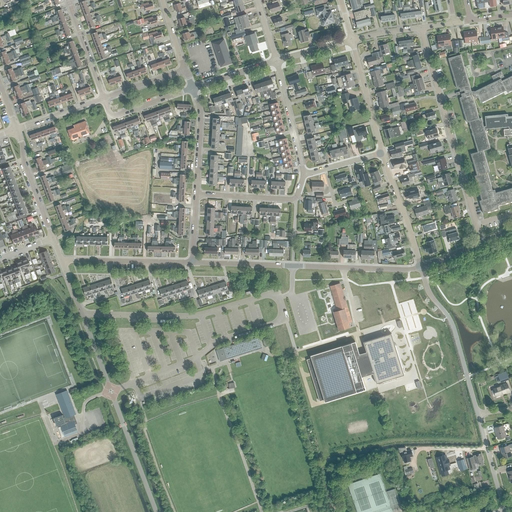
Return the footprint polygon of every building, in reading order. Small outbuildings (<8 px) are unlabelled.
[(208,0),(203,0),(198,2),(200,8),(210,5),(208,0)] [(269,6),(271,12),(280,9),(278,4),(280,3),(279,0),(274,2),(275,5),(269,6)] [(351,3),(352,10),(358,8),(357,5),(361,4),(360,4),(364,3),(363,0),(351,3)] [(497,6),(495,0),(476,0),(478,9),(478,8),(484,7),(484,8),(484,3),(489,2),(490,7),(497,6)] [(174,5),(176,12),(186,9),(185,6),(184,6),(184,4),(180,5),(180,3),(174,5)] [(243,4),(235,6),(236,9),(232,11),(233,13),(237,12),(238,12),(245,10),(243,4)] [(409,5),(406,5),(408,18),(415,17),(415,12),(410,13),(409,5)] [(321,14),(322,21),(323,25),(327,24),(327,23),(333,22),(331,12),(327,13),(326,12),(325,12),(324,7),(316,9),(318,15),(321,14)] [(389,8),(386,8),(388,21),(395,20),(394,15),(390,16),(389,8)] [(54,17),(55,19),(59,18),(64,16),(61,9),(56,11),(58,15),(54,16),(54,17)] [(364,10),(360,11),(364,26),(371,24),(369,19),(366,20),(365,16),(364,10)] [(353,13),(356,21),(356,22),(357,28),(364,26),(360,11),(353,13)] [(108,16),(110,23),(119,20),(117,13),(108,16)] [(280,18),(274,20),(276,26),(283,23),(283,22),(285,21),(284,17),(286,16),(285,13),(279,14),(280,18)] [(234,18),(236,24),(248,20),(246,14),(239,16),(234,18)] [(55,19),(56,21),(56,22),(60,21),(61,24),(66,22),(64,16),(59,18),(55,19)] [(144,20),(145,23),(147,22),(148,25),(150,25),(158,22),(157,18),(153,19),(153,17),(144,20)] [(178,19),(180,26),(190,23),(189,20),(185,21),(184,17),(178,19)] [(250,26),(248,20),(236,24),(238,29),(235,30),(236,34),(245,31),(243,28),(250,26)] [(503,28),(497,28),(498,39),(502,38),(502,41),(509,40),(508,33),(503,33),(503,28)] [(60,32),(60,34),(61,35),(64,33),(66,37),(71,35),(68,29),(63,30),(60,32)] [(298,31),(301,42),(308,40),(307,37),(310,37),(308,29),(306,30),(305,29),(298,31)] [(196,31),(189,34),(189,32),(182,34),(185,41),(195,38),(198,37),(196,31)] [(98,36),(97,32),(92,34),(94,41),(103,37),(102,35),(102,33),(98,35),(99,36),(98,36)] [(154,41),(155,40),(155,39),(163,37),(161,32),(157,33),(157,32),(148,34),(149,38),(154,37),(150,38),(152,46),(155,45),(154,41)] [(245,32),(231,36),(232,40),(246,36),(245,32)] [(258,49),(257,45),(256,46),(256,43),(257,43),(254,33),(245,36),(248,45),(249,45),(252,52),(258,50),(259,50),(258,49)] [(281,35),(284,46),(292,44),(290,39),(292,38),(291,34),(289,35),(288,33),(281,35)] [(444,46),(443,35),(437,36),(438,44),(435,44),(437,50),(442,48),(442,46),(444,46)] [(102,45),(100,41),(104,40),(103,37),(94,41),(96,47),(102,45)] [(232,63),(224,40),(213,43),(221,67),(232,63)] [(73,41),(68,43),(69,45),(65,47),(65,48),(66,51),(70,49),(75,47),(73,41)] [(407,52),(406,41),(399,42),(399,47),(403,46),(403,50),(402,50),(403,53),(407,52)] [(381,51),(378,52),(379,58),(384,57),(383,54),(389,52),(387,44),(379,46),(381,51)] [(78,54),(75,47),(70,49),(66,51),(67,53),(68,54),(71,53),(72,56),(78,54)] [(106,58),(105,54),(109,53),(108,52),(108,50),(104,51),(99,53),(101,60),(106,58)] [(379,58),(378,52),(377,52),(372,54),(372,57),(367,58),(369,66),(378,64),(377,60),(380,59),(379,58)] [(70,60),(70,61),(71,63),(75,62),(80,60),(78,54),(72,56),(74,59),(70,60)] [(511,143),(507,145),(510,155),(508,155),(511,167),(511,187),(502,191),(495,193),(494,190),(492,190),(487,173),(489,172),(483,151),(490,148),(485,131),(487,131),(486,129),(508,127),(509,129),(503,130),(504,136),(511,134),(511,116),(508,116),(508,114),(487,116),(487,118),(485,118),(486,126),(484,126),(481,118),(480,118),(473,101),(471,95),(473,94),(475,98),(477,97),(481,103),(506,90),(507,93),(511,90),(511,75),(502,81),(501,79),(504,77),(501,71),(491,76),(494,82),(474,91),(471,91),(460,54),(448,58),(457,89),(459,88),(460,91),(461,91),(462,92),(462,94),(461,94),(462,97),(459,98),(467,123),(469,122),(478,152),(471,154),(477,175),(475,176),(482,200),(479,201),(483,213),(498,209),(497,206),(511,201),(511,143)] [(4,65),(10,63),(9,60),(14,58),(13,55),(8,57),(1,59),(4,65)] [(165,66),(171,64),(169,59),(166,60),(164,55),(164,56),(162,56),(161,56),(163,61),(165,66)] [(408,62),(408,64),(420,61),(418,55),(413,56),(414,59),(410,60),(411,61),(408,62)] [(333,60),(334,64),(330,65),(332,72),(336,70),(335,67),(348,64),(346,57),(333,60)] [(75,62),(71,63),(72,66),(76,65),(77,68),(82,67),(80,60),(75,62)] [(408,64),(409,67),(412,66),(412,67),(416,66),(417,69),(421,68),(420,61),(408,64)] [(313,75),(325,72),(322,63),(310,67),(312,71),(305,73),(307,79),(314,77),(313,75)] [(145,68),(142,69),(141,68),(140,64),(137,65),(139,70),(141,75),(147,73),(145,68)] [(380,66),(381,69),(379,70),(379,69),(370,72),(373,79),(381,77),(380,74),(384,73),(383,69),(387,68),(386,65),(380,66)] [(139,70),(136,71),(134,66),(133,66),(131,67),(133,72),(135,77),(141,75),(139,70)] [(19,72),(18,69),(13,71),(12,68),(5,71),(8,77),(14,74),(19,72)] [(53,77),(62,74),(59,68),(51,70),(53,77)] [(10,83),(17,80),(15,77),(20,75),(19,72),(14,74),(8,77),(10,83)] [(117,77),(116,74),(113,75),(115,78),(117,84),(123,82),(121,76),(117,77)] [(337,78),(338,82),(347,80),(348,82),(353,81),(351,74),(341,76),(341,77),(337,78)] [(113,75),(111,75),(112,78),(112,79),(108,80),(110,86),(117,84),(115,78),(113,75)] [(288,78),(291,87),(294,86),(295,90),(299,89),(297,83),(300,82),(297,75),(293,76),(293,77),(288,78)] [(373,79),(375,87),(383,85),(381,77),(373,79)] [(410,85),(410,87),(423,83),(422,78),(412,80),(413,84),(410,85)] [(266,81),(270,95),(270,96),(271,97),(276,95),(275,91),(272,92),(271,88),(274,87),(271,80),(266,81)] [(347,80),(338,82),(339,87),(344,85),(344,88),(354,86),(353,81),(348,82),(347,80)] [(266,90),(268,96),(270,95),(266,81),(260,83),(263,91),(266,90)] [(265,97),(263,91),(260,83),(254,85),(257,93),(260,92),(262,98),(265,97)] [(423,83),(410,87),(411,90),(413,89),(415,95),(423,93),(422,89),(425,89),(423,83)] [(25,86),(20,88),(19,85),(12,88),(14,94),(21,91),(26,89),(25,86)] [(86,88),(85,85),(82,86),(84,89),(86,95),(92,93),(90,87),(86,88)] [(82,86),(80,86),(81,89),(81,90),(78,91),(80,97),(86,95),(84,89),(82,86)] [(246,103),(247,106),(250,105),(248,99),(249,98),(248,96),(251,95),(248,87),(242,89),(246,103)] [(14,94),(16,100),(23,97),(22,94),(27,92),(26,89),(21,91),(14,94)] [(242,98),(244,104),(246,103),(242,89),(236,91),(239,99),(242,98)] [(376,93),(378,101),(387,98),(385,90),(376,93)] [(74,99),(72,93),(68,95),(68,94),(67,91),(64,92),(66,96),(68,101),(74,99)] [(230,93),(225,95),(227,103),(230,102),(232,107),(235,106),(236,109),(238,108),(235,100),(233,101),(230,93)] [(360,110),(357,98),(349,100),(347,93),(341,95),(343,104),(348,102),(351,112),(360,110)] [(54,100),(56,105),(62,103),(60,98),(56,99),(56,98),(55,95),(53,96),(54,100)] [(219,97),(222,105),(223,109),(226,109),(224,104),(227,103),(225,95),(219,97)] [(53,96),(50,97),(51,100),(51,101),(48,102),(50,107),(56,105),(54,100),(53,96)] [(222,105),(219,97),(213,99),(216,106),(213,107),(213,106),(209,107),(211,113),(215,112),(220,111),(218,106),(222,105)] [(387,98),(378,101),(380,108),(389,106),(387,98)] [(314,108),(319,106),(318,103),(316,103),(315,100),(305,104),(303,105),(304,108),(306,107),(307,109),(310,108),(310,107),(313,106),(314,108)] [(25,102),(18,105),(21,111),(27,108),(32,106),(31,104),(26,105),(25,102)] [(406,110),(406,112),(417,109),(415,103),(405,106),(404,104),(400,105),(402,111),(406,110)] [(168,113),(172,112),(170,107),(163,109),(165,114),(166,118),(169,117),(168,113)] [(401,114),(399,107),(391,109),(392,113),(388,114),(388,113),(381,116),(383,122),(390,120),(389,118),(393,117),(393,116),(401,114)] [(30,114),(27,108),(21,111),(23,117),(30,114)] [(157,111),(159,117),(162,115),(163,119),(164,119),(166,118),(165,114),(163,109),(157,111)] [(157,111),(151,114),(152,119),(154,123),(156,122),(157,121),(155,118),(159,117),(157,111)] [(435,118),(434,112),(422,115),(423,118),(427,117),(428,120),(435,118)] [(149,120),(151,124),(151,123),(154,123),(152,119),(151,114),(144,116),(146,121),(149,120)] [(138,128),(137,124),(140,123),(138,118),(132,120),(134,125),(135,129),(137,128),(138,128)] [(126,123),(127,128),(131,126),(132,130),(133,130),(135,129),(134,125),(132,120),(126,123)] [(87,127),(86,124),(85,121),(73,125),(74,128),(68,131),(71,139),(89,133),(87,127)] [(125,133),(124,129),(127,128),(126,123),(119,125),(121,130),(122,134),(125,133)] [(121,130),(119,125),(113,127),(115,132),(118,131),(119,135),(120,135),(122,134),(121,130)] [(349,137),(354,135),(356,142),(361,140),(362,140),(362,139),(363,138),(363,137),(362,135),(367,134),(365,127),(357,130),(353,131),(352,128),(346,129),(349,137)] [(384,130),(387,139),(401,135),(399,127),(392,129),(391,128),(384,130)] [(341,143),(342,142),(342,143),(344,142),(343,139),(347,138),(345,129),(338,131),(340,140),(341,143)] [(426,132),(428,140),(438,137),(436,129),(426,132)] [(30,136),(32,141),(35,140),(37,144),(40,143),(38,139),(36,134),(30,136)] [(396,150),(390,151),(392,158),(398,156),(398,157),(402,156),(400,149),(404,148),(403,142),(395,145),(396,150)] [(429,146),(431,153),(442,150),(440,142),(429,146)] [(349,154),(347,147),(343,148),(343,146),(341,146),(341,148),(343,155),(349,154)] [(34,160),(36,166),(42,163),(40,157),(34,160)] [(160,157),(159,169),(167,169),(167,166),(171,166),(171,163),(173,163),(174,158),(160,157)] [(437,161),(440,170),(447,168),(445,162),(446,162),(445,158),(437,161)] [(420,170),(417,159),(408,162),(411,173),(420,170)] [(42,163),(36,166),(38,172),(45,169),(44,166),(49,164),(49,165),(53,164),(51,160),(47,162),(42,163)] [(0,170),(2,170),(3,174),(4,175),(11,172),(9,166),(2,169),(1,168),(0,168),(0,170)] [(71,167),(62,170),(61,170),(63,175),(73,171),(71,167)] [(363,168),(355,170),(359,182),(363,181),(364,180),(366,186),(371,185),(367,173),(365,174),(363,168)] [(373,188),(374,191),(381,189),(380,185),(379,185),(377,182),(381,180),(378,171),(372,174),(375,182),(373,183),(375,187),(373,188)] [(6,179),(6,180),(13,178),(11,172),(4,175),(3,174),(0,175),(1,177),(4,176),(5,176),(1,177),(1,178),(5,177),(6,179)] [(335,177),(337,182),(347,179),(345,173),(340,175),(335,177)] [(408,175),(408,178),(401,179),(402,185),(410,184),(413,183),(412,177),(415,176),(414,173),(408,175)] [(438,183),(440,188),(446,187),(445,186),(452,184),(449,173),(442,176),(442,178),(437,179),(438,183)] [(8,185),(8,186),(16,184),(13,178),(6,180),(6,179),(2,181),(3,183),(6,182),(8,185)] [(50,188),(49,184),(52,183),(55,181),(54,179),(51,180),(48,182),(43,184),(45,190),(50,188)] [(10,191),(10,192),(18,189),(16,184),(8,186),(8,185),(4,187),(5,189),(9,187),(10,191)] [(56,193),(59,192),(58,189),(55,190),(51,191),(50,188),(45,190),(47,196),(52,194),(56,193)] [(339,191),(341,197),(352,195),(350,188),(345,189),(345,190),(339,191)] [(7,194),(11,193),(12,197),(13,198),(20,195),(18,189),(10,192),(10,191),(7,192),(7,194)] [(408,194),(405,195),(406,199),(409,198),(410,199),(412,199),(413,200),(419,198),(419,197),(420,197),(418,189),(408,191),(408,194)] [(448,192),(445,193),(447,197),(449,196),(451,202),(457,200),(454,190),(447,191),(448,192)] [(52,194),(47,196),(50,203),(55,201),(54,197),(57,196),(57,195),(60,194),(59,192),(56,193),(52,194)] [(379,202),(380,203),(384,202),(384,201),(389,199),(388,194),(381,196),(378,197),(378,198),(379,202)] [(22,201),(20,195),(13,198),(12,197),(9,198),(9,200),(13,199),(14,203),(15,204),(22,201)] [(316,201),(317,198),(312,198),(312,197),(310,197),(310,200),(305,200),(304,209),(308,210),(308,213),(313,213),(313,209),(312,209),(312,204),(316,204),(316,201)] [(349,203),(351,209),(361,207),(359,200),(359,197),(354,198),(355,201),(349,203)] [(24,207),(22,201),(15,204),(14,203),(11,204),(12,206),(15,205),(16,209),(17,210),(24,207)] [(319,204),(322,214),(328,213),(326,207),(325,207),(324,202),(319,204)] [(424,207),(414,209),(417,217),(428,214),(428,211),(432,209),(429,202),(423,203),(424,207)] [(69,206),(66,207),(62,208),(60,205),(55,207),(58,213),(63,211),(70,208),(69,206)] [(452,213),(454,219),(460,217),(458,212),(460,211),(458,206),(452,208),(451,205),(443,207),(446,215),(452,213)] [(27,213),(24,207),(17,210),(16,209),(13,210),(14,212),(17,211),(19,215),(16,216),(18,220),(26,216),(25,213),(27,213)] [(71,211),(70,208),(63,211),(58,213),(60,219),(65,217),(64,214),(68,212),(71,211)] [(340,211),(334,213),(335,218),(346,215),(345,209),(339,211),(340,211)] [(377,215),(377,217),(379,225),(384,224),(384,223),(391,222),(391,221),(395,221),(394,216),(391,217),(391,216),(386,217),(386,213),(377,215)] [(62,226),(65,232),(70,230),(69,227),(73,225),(72,225),(76,223),(75,221),(71,222),(68,224),(62,226)] [(312,221),(311,224),(304,223),(304,231),(308,232),(308,230),(312,231),(312,229),(318,230),(318,221),(312,221)] [(422,226),(424,232),(437,229),(435,222),(422,226)] [(32,223),(29,224),(30,228),(33,236),(39,234),(36,226),(33,227),(32,223)] [(390,232),(400,230),(399,225),(389,227),(389,224),(382,226),(383,229),(384,228),(385,234),(390,233),(390,232)] [(33,236),(30,228),(28,229),(26,225),(24,226),(28,238),(33,236)] [(20,232),(23,240),(28,238),(24,226),(22,227),(23,231),(20,232)] [(14,230),(18,242),(23,240),(20,232),(18,233),(16,229),(14,230)] [(10,235),(13,243),(18,242),(14,230),(11,231),(13,234),(10,235)] [(449,235),(450,241),(459,239),(458,232),(450,234),(449,231),(446,232),(445,231),(441,232),(443,238),(446,237),(446,236),(449,235)] [(84,237),(84,233),(82,233),(82,234),(81,234),(80,237),(77,237),(76,245),(77,245),(83,245),(83,237),(84,237)] [(389,238),(384,239),(385,243),(386,249),(392,248),(391,243),(394,243),(394,242),(399,241),(398,240),(400,239),(399,234),(394,235),(394,233),(389,234),(389,238)] [(425,243),(426,245),(423,246),(425,253),(428,252),(429,255),(437,252),(433,240),(425,243)] [(288,242),(285,242),(280,242),(277,242),(276,256),(283,256),(283,250),(279,250),(279,246),(280,246),(285,246),(285,247),(288,247),(288,242)] [(343,250),(343,258),(355,258),(356,251),(355,251),(356,245),(348,245),(347,245),(347,250),(343,250)] [(330,258),(338,258),(338,252),(338,248),(334,248),(334,252),(330,251),(330,258)] [(39,254),(41,259),(49,256),(47,250),(39,254)] [(392,252),(394,259),(401,257),(405,256),(404,250),(400,251),(400,250),(392,252)] [(41,259),(43,265),(51,261),(49,256),(41,259)] [(27,259),(22,261),(25,269),(30,267),(27,259)] [(22,261),(16,262),(16,263),(17,266),(17,268),(18,268),(19,271),(25,269),(22,261)] [(43,265),(45,270),(53,267),(51,261),(43,265)] [(19,271),(18,268),(17,268),(17,266),(12,268),(15,276),(21,274),(19,271)] [(53,267),(45,270),(47,275),(55,272),(53,267)] [(12,268),(7,270),(10,278),(15,276),(12,268)] [(7,270),(1,272),(2,273),(1,273),(3,277),(4,280),(10,278),(7,270)] [(106,290),(111,288),(112,292),(114,291),(111,280),(104,282),(106,290)] [(150,289),(151,294),(155,293),(154,289),(152,290),(149,280),(142,283),(145,291),(150,289)] [(183,291),(188,290),(189,293),(191,293),(190,291),(187,281),(180,284),(183,291)] [(105,294),(108,293),(106,290),(104,282),(97,284),(99,292),(100,292),(104,290),(105,294)] [(225,282),(218,284),(221,292),(226,290),(226,291),(227,294),(229,293),(230,296),(232,295),(230,289),(228,289),(225,282)] [(144,297),(147,296),(145,291),(142,283),(135,285),(138,293),(143,291),(144,297)] [(98,296),(101,295),(100,292),(99,292),(97,284),(90,286),(93,294),(97,293),(98,296)] [(181,292),(182,298),(185,297),(184,294),(183,291),(180,284),(173,286),(176,294),(181,292)] [(222,296),(221,292),(218,284),(212,287),(214,294),(219,293),(220,296),(222,296)] [(339,331),(350,327),(348,322),(351,322),(340,284),(330,287),(337,309),(335,310),(335,312),(334,313),(335,317),(335,318),(337,321),(336,321),(336,322),(337,322),(338,325),(337,326),(339,331)] [(131,295),(136,293),(138,299),(140,298),(139,296),(138,293),(135,285),(129,287),(131,295)] [(90,286),(83,288),(86,296),(90,295),(92,298),(94,297),(93,294),(90,286)] [(169,296),(174,294),(175,298),(177,297),(176,294),(173,286),(167,288),(169,296)] [(129,287),(122,289),(124,297),(129,296),(131,301),(133,301),(131,295),(129,287)] [(214,294),(212,287),(205,289),(207,297),(212,295),(213,299),(215,298),(214,294)] [(167,296),(168,300),(170,299),(169,296),(167,288),(160,290),(162,298),(167,296)] [(198,291),(200,299),(205,297),(206,301),(208,300),(207,297),(205,289),(198,291)] [(381,308),(382,312),(370,315),(371,321),(383,318),(384,320),(390,318),(387,306),(381,308)] [(354,348),(352,343),(311,355),(311,357),(306,359),(318,401),(324,400),(324,402),(366,390),(362,377),(374,374),(377,384),(404,376),(392,333),(365,341),(368,352),(360,354),(358,347),(354,348)] [(216,350),(220,362),(262,348),(258,337),(216,350)] [(498,384),(509,379),(506,371),(495,376),(498,384)] [(492,389),(495,397),(502,394),(510,392),(507,383),(503,384),(503,385),(492,389)] [(410,389),(393,394),(395,400),(411,395),(410,389)] [(65,437),(78,432),(75,425),(77,424),(74,415),(76,414),(67,390),(56,394),(65,418),(64,418),(62,415),(54,418),(57,426),(61,425),(61,426),(65,437)] [(495,429),(497,438),(505,436),(503,426),(495,429)] [(500,448),(503,458),(511,456),(509,448),(511,447),(511,443),(508,445),(508,446),(500,448)] [(413,455),(412,452),(411,452),(410,450),(401,452),(402,456),(401,456),(401,458),(402,457),(404,464),(411,462),(410,458),(412,457),(413,455)] [(474,457),(473,457),(467,459),(470,470),(476,469),(475,464),(478,463),(479,465),(483,464),(482,461),(483,460),(482,456),(482,457),(481,454),(473,456),(474,457)] [(445,455),(437,457),(442,476),(448,475),(447,470),(449,469),(448,465),(450,465),(448,460),(447,460),(445,455)] [(464,456),(457,458),(459,463),(462,462),(464,470),(467,469),(464,456)] [(404,468),(406,475),(413,473),(412,468),(409,469),(408,467),(404,468)]
